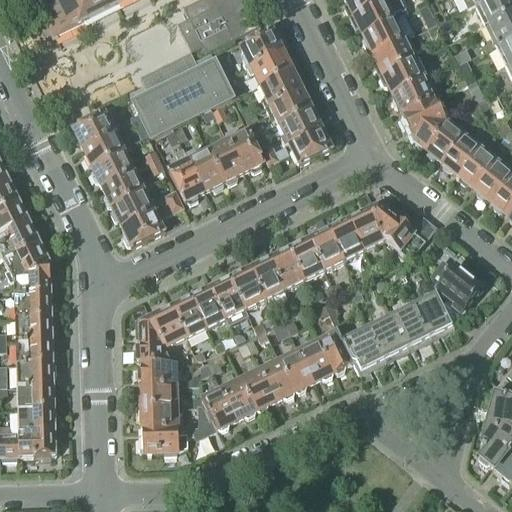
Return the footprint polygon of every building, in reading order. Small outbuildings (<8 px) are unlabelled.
[(54,44),(142,0),(47,0),(35,6),(44,23),(29,31),(38,50),(53,42),(54,44)] [(189,25),(178,31),(191,58),(202,53),(206,60),(260,33),(243,0),(211,0),(183,14),(189,25)] [(351,0),(344,4),(348,11),(344,13),(350,26),(387,7),(390,5),(390,4),(387,0),(351,0)] [(387,7),(350,26),(355,35),(359,33),(363,42),(405,21),(407,20),(397,0),(390,4),(390,5),(387,7)] [(460,0),(468,15),(476,12),(499,0),(460,0)] [(511,0),(499,0),(476,12),(485,32),(511,18),(511,0)] [(511,18),(485,32),(495,52),(511,44),(511,18)] [(369,54),(373,62),(410,43),(414,41),(405,21),(363,42),(364,44),(362,47),(365,53),(369,54)] [(434,23),(425,27),(427,30),(429,34),(437,30),(434,23)] [(452,23),(437,30),(441,39),(451,34),(456,32),(452,23)] [(429,34),(428,34),(427,35),(431,43),(441,39),(437,30),(429,34)] [(242,67),(246,76),(283,58),(280,51),(282,47),(278,39),(274,39),(273,37),(241,53),(247,65),(242,67)] [(375,74),(379,83),(416,65),(410,52),(413,50),(410,43),(373,62),(377,70),(375,74)] [(511,44),(495,52),(505,72),(511,68),(511,44)] [(457,69),(457,70),(466,66),(470,64),(466,55),(453,62),(457,69)] [(221,57),(211,62),(219,80),(222,87),(232,82),(221,58),(221,57)] [(131,101),(139,118),(143,124),(144,126),(150,138),(152,143),(231,104),(226,94),(222,87),(219,80),(210,62),(197,69),(197,70),(191,58),(140,83),(146,95),(145,95),(145,94),(131,101)] [(255,81),(260,93),(293,77),(292,76),(294,72),(290,64),(286,64),(283,58),(246,76),(250,83),(255,81)] [(457,69),(453,62),(444,66),(447,74),(457,69)] [(388,93),(392,101),(425,85),(428,83),(425,75),(421,76),(416,65),(379,83),(384,92),(388,93)] [(471,76),(466,66),(457,70),(462,80),(471,76)] [(261,106),(265,115),(303,97),(299,90),(301,86),(297,78),(294,78),(293,77),(260,93),(266,104),(261,106)] [(236,89),(232,82),(222,87),(226,94),(236,89)] [(402,121),(435,105),(438,104),(434,96),(431,97),(425,85),(392,101),(393,103),(392,107),(394,112),(398,113),(402,121)] [(455,89),(458,95),(467,90),(464,85),(455,89)] [(475,106),(478,111),(486,107),(475,86),(467,90),(471,99),(475,106)] [(274,120),(280,132),(312,116),(312,114),(314,111),(310,103),(306,103),(303,97),(265,115),(269,122),(274,120)] [(463,104),(467,112),(475,106),(471,99),(463,104)] [(415,147),(424,154),(445,128),(435,105),(402,121),(403,123),(400,125),(406,136),(409,134),(415,147)] [(478,126),(482,120),(478,111),(475,106),(467,112),(478,126)] [(482,120),(486,127),(490,130),(496,127),(486,107),(478,111),(482,120)] [(242,117),(245,125),(255,120),(251,112),(242,117)] [(219,113),(212,117),(218,129),(225,125),(219,113)] [(281,145),(285,154),(322,136),(319,129),(321,125),(317,118),(313,117),(312,116),(280,132),(285,143),(281,145)] [(218,129),(212,117),(205,121),(211,132),(218,129)] [(110,118),(106,120),(73,136),(74,138),(72,141),(76,149),(80,149),(83,156),(120,137),(116,129),(110,118)] [(139,118),(130,122),(133,128),(143,124),(139,118)] [(255,120),(245,125),(249,132),(259,127),(255,120)] [(490,131),(505,143),(508,146),(511,144),(511,138),(504,123),(497,127),(490,131)] [(144,126),(134,131),(140,143),(150,138),(144,126)] [(435,164),(441,169),(464,141),(446,126),(445,128),(424,154),(426,157),(427,160),(431,164),(435,164)] [(182,132),(174,136),(180,148),(188,144),(182,132)] [(180,148),(174,136),(166,140),(172,152),(180,148)] [(278,166),(289,161),(293,159),(299,171),(332,155),(331,154),(333,150),(329,142),(325,142),(322,136),(285,154),(275,160),(278,166)] [(92,174),(93,176),(125,159),(119,147),(124,145),(120,137),(83,156),(86,162),(84,166),(88,174),(92,174)] [(233,139),(224,143),(243,180),(250,177),(253,179),(261,175),(262,171),(263,170),(247,137),(235,143),(233,139)] [(452,177),(459,183),(482,155),(464,141),(441,169),(443,170),(443,174),(448,178),(452,177)] [(219,151),(207,157),(224,190),(225,189),(229,191),(236,187),(237,183),(243,180),(224,143),(217,147),(219,151)] [(511,148),(508,146),(505,143),(498,151),(507,158),(511,151),(511,148)] [(261,155),(265,164),(275,160),(270,151),(261,155)] [(469,191),(476,196),(498,168),(482,155),(459,183),(460,184),(460,188),(465,191),(469,191)] [(181,170),(168,176),(185,209),(186,208),(190,210),(198,206),(198,202),(204,199),(185,162),(182,156),(176,159),(181,170)] [(194,158),(185,162),(204,199),(211,196),(215,198),(223,194),(223,190),(224,190),(207,157),(197,162),(194,158)] [(99,188),(102,195),(139,176),(135,169),(131,171),(125,159),(93,176),(93,177),(91,180),(95,188),(99,188)] [(146,165),(149,172),(159,167),(156,160),(146,165)] [(275,160),(265,164),(268,171),(278,166),(275,160)] [(0,192),(9,188),(5,179),(7,178),(1,166),(0,166),(0,192)] [(159,167),(149,172),(152,179),(162,173),(159,167)] [(485,204),(493,210),(511,185),(511,179),(498,168),(476,196),(477,197),(477,201),(481,204),(485,204)] [(111,213),(112,215),(145,199),(149,196),(139,176),(102,195),(105,201),(103,205),(107,212),(111,213)] [(509,224),(511,220),(511,185),(493,210),(494,214),(498,218),(502,217),(509,223),(509,224)] [(0,218),(21,208),(15,196),(14,197),(9,188),(0,192),(0,218)] [(164,203),(168,211),(179,206),(175,198),(164,203)] [(150,210),(145,199),(112,215),(113,216),(111,219),(114,227),(118,227),(122,234),(159,216),(155,208),(150,210)] [(159,216),(122,234),(125,240),(123,244),(127,252),(130,252),(132,254),(164,238),(158,226),(183,214),(179,206),(168,211),(159,216)] [(0,243),(29,229),(25,221),(27,220),(21,208),(0,218),(0,243)] [(379,210),(367,216),(384,249),(385,248),(407,265),(413,258),(416,260),(425,248),(411,237),(417,230),(405,220),(400,227),(379,210)] [(350,224),(347,226),(364,259),(384,249),(367,216),(360,220),(358,217),(349,221),(350,224)] [(339,227),(327,232),(344,268),(364,259),(347,226),(340,229),(339,227)] [(0,262),(2,267),(41,248),(36,237),(34,238),(29,229),(0,243),(0,262)] [(316,241),(308,245),(324,278),(344,268),(327,232),(315,238),(316,241)] [(299,246),(287,252),(305,288),(324,278),(308,245),(301,249),(299,246)] [(10,291),(14,289),(50,271),(46,262),(47,261),(41,248),(2,267),(8,278),(4,280),(10,291)] [(277,261),(268,265),(285,298),(305,288),(287,252),(276,258),(277,261)] [(257,270),(249,274),(265,308),(285,298),(268,265),(266,266),(265,263),(255,267),(257,270)] [(450,306),(441,310),(452,333),(483,294),(466,281),(469,278),(460,271),(458,274),(454,272),(453,273),(443,264),(430,279),(438,295),(450,306)] [(377,268),(370,271),(376,282),(383,279),(377,268)] [(14,289),(15,303),(51,302),(51,299),(53,299),(52,288),(50,289),(50,271),(14,289)] [(376,282),(370,271),(359,277),(365,287),(369,285),(376,282)] [(401,272),(396,274),(400,283),(406,281),(401,272)] [(240,275),(227,281),(245,318),(265,308),(249,274),(241,278),(240,275)] [(218,290),(210,293),(226,327),(233,324),(236,330),(248,324),(245,318),(227,281),(216,287),(218,290)] [(381,283),(374,287),(379,297),(386,294),(381,283)] [(338,288),(331,292),(336,301),(342,298),(338,288)] [(336,301),(331,292),(325,295),(330,304),(336,301)] [(200,294),(189,300),(207,337),(226,327),(210,293),(202,297),(200,294)] [(178,309),(170,313),(186,347),(207,337),(189,300),(177,306),(178,309)] [(436,300),(413,312),(421,327),(420,327),(420,330),(422,334),(424,335),(424,334),(429,344),(452,333),(441,310),(436,300)] [(15,303),(15,326),(54,325),(53,311),(51,311),(51,302),(15,303)] [(324,311),(325,312),(330,323),(337,337),(341,335),(341,332),(336,323),(338,318),(332,306),(324,311)] [(293,312),(297,321),(305,316),(301,308),(293,312)] [(158,319),(150,323),(167,357),(186,347),(170,313),(168,314),(166,311),(157,316),(158,319)] [(320,326),(330,323),(325,312),(315,316),(320,326)] [(413,312),(391,323),(398,338),(397,338),(397,341),(399,345),(401,346),(402,345),(407,355),(429,344),(424,334),(424,335),(422,334),(420,330),(420,327),(421,327),(413,312)] [(273,322),(277,330),(284,327),(280,319),(273,322)] [(141,367),(141,371),(174,371),(170,364),(165,364),(164,358),(167,357),(150,323),(139,328),(140,352),(137,352),(137,368),(141,367)] [(391,323),(368,334),(376,349),(375,350),(375,352),(377,356),(379,357),(380,357),(384,366),(407,355),(402,345),(401,346),(399,345),(397,341),(397,338),(398,338),(391,323)] [(15,326),(16,349),(52,348),(52,337),(54,337),(54,325),(15,326)] [(285,331),(290,341),(297,338),(292,328),(285,331)] [(254,334),(257,340),(266,336),(262,329),(254,334)] [(285,331),(274,336),(279,346),(290,341),(285,331)] [(368,334),(343,347),(353,369),(358,379),(384,366),(380,357),(379,357),(377,356),(375,352),(375,350),(376,349),(368,334)] [(233,340),(237,350),(246,346),(244,341),(237,338),(233,340)] [(338,338),(318,347),(335,382),(346,376),(345,373),(353,369),(343,347),(338,338)] [(256,345),(247,350),(252,359),(260,355),(256,345)] [(221,346),(212,351),(216,358),(225,354),(221,346)] [(318,347),(299,357),(314,389),(322,385),(323,388),(335,382),(318,347)] [(16,349),(16,371),(55,370),(54,357),(52,357),(52,348),(16,349)] [(252,359),(247,350),(238,354),(243,364),(252,359)] [(193,358),(197,367),(202,367),(205,366),(200,355),(193,358)] [(299,357),(279,366),(295,398),(296,398),(299,399),(305,396),(306,392),(314,389),(299,357)] [(217,365),(208,369),(213,379),(221,376),(217,365)] [(279,366),(260,376),(275,408),(283,404),(287,405),(293,402),(294,399),(295,398),(279,366)] [(213,379),(208,369),(200,373),(201,381),(201,385),(213,379)] [(16,371),(17,394),(53,393),(53,383),(55,383),(55,370),(16,371)] [(141,384),(141,393),(177,393),(176,371),(178,371),(177,371),(174,371),(141,371),(141,372),(138,372),(138,385),(141,384)] [(260,376),(241,385),(256,417),(257,417),(261,418),(267,415),(268,412),(275,408),(260,376)] [(187,392),(201,392),(201,385),(201,381),(193,381),(187,385),(187,392)] [(497,392),(511,404),(511,389),(504,383),(497,392)] [(241,385),(221,395),(237,427),(245,423),(248,424),(254,421),(255,417),(256,417),(241,385)] [(17,394),(18,417),(56,416),(56,402),(53,402),(53,393),(17,394)] [(138,402),(139,415),(177,414),(177,393),(141,393),(142,401),(138,402)] [(221,395),(200,405),(218,439),(219,439),(217,436),(218,436),(222,437),(228,434),(229,431),(237,427),(221,395)] [(490,473),(494,476),(511,453),(511,409),(497,397),(497,398),(491,422),(488,423),(486,431),(488,434),(486,441),(483,443),(481,450),(483,453),(479,468),(486,474),(490,473)] [(218,439),(200,405),(201,433),(206,442),(208,441),(210,443),(218,439)] [(142,427),(142,436),(178,435),(177,414),(139,415),(139,427),(142,427)] [(18,417),(18,440),(55,439),(54,429),(57,429),(56,416),(18,417)] [(10,440),(9,432),(0,432),(0,440),(10,441),(10,440)] [(201,433),(193,433),(193,439),(197,446),(206,442),(201,433)] [(187,435),(178,435),(142,436),(143,445),(139,445),(140,458),(143,457),(143,459),(164,459),(164,462),(176,462),(176,458),(179,458),(187,454),(187,435)] [(55,439),(18,440),(10,441),(0,440),(0,463),(1,463),(1,467),(17,467),(17,463),(55,462),(55,439)] [(511,492),(511,491),(511,453),(494,476),(502,483),(501,485),(508,492),(510,491),(511,492)]
